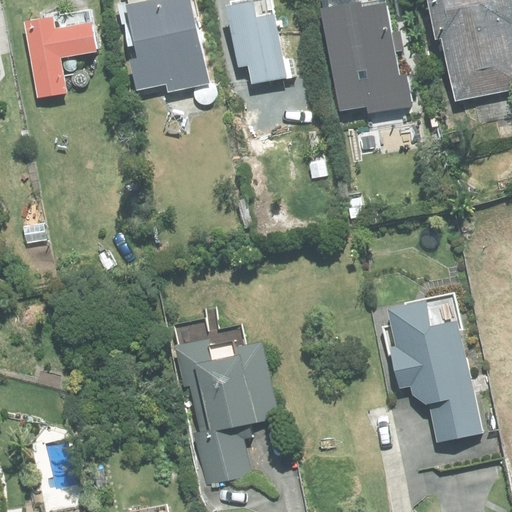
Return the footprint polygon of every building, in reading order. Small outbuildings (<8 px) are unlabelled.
[(140,47),(142,60),(134,61),(140,92),(169,86),(170,93),(213,85),(196,0),(131,0),(132,3),(119,5),(124,26),(127,26),(131,49),(140,47)] [(511,0),(433,0),(442,42),(448,40),(460,102),(511,91),(511,0)] [(240,66),(226,69),(229,90),(291,80),(281,17),(261,21),(258,4),(231,8),(240,66)] [(358,11),(359,14),(328,19),(343,112),(374,108),(375,114),(414,108),(409,77),(414,76),(413,68),(405,70),(398,25),(392,27),(389,6),(358,11)] [(64,58),(101,53),(97,25),(58,31),(56,20),(28,25),(39,99),(69,95),(64,58)] [(319,154),(302,155),(303,170),(319,170),(319,154)] [(451,191),(470,205),(480,192),(461,179),(451,191)] [(47,224),(29,226),(31,244),(49,242),(47,224)] [(393,311),(396,326),(387,328),(391,356),(397,355),(403,392),(413,390),(414,396),(429,406),(432,405),(438,443),(482,436),(464,325),(437,329),(433,304),(393,311)] [(193,387),(203,434),(197,435),(208,486),(254,477),(246,441),(254,439),(252,425),(281,419),(266,345),(240,350),(242,359),(216,365),(211,341),(179,348),(187,388),(193,387)]
